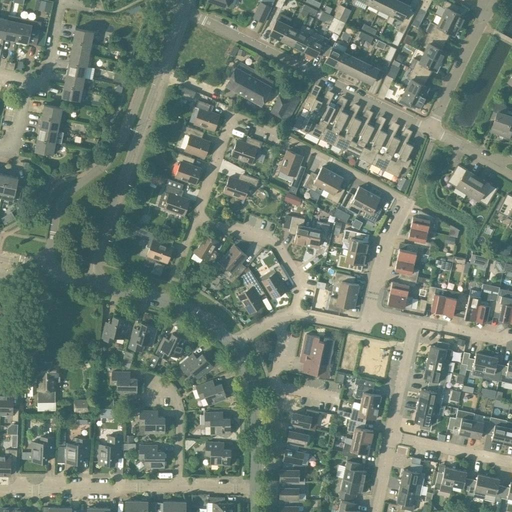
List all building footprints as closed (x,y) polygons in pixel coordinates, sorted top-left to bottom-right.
[(36,0),(34,7),(50,11),(52,2),(43,0),(36,0)] [(368,0),(367,3),(379,9),(382,0),(368,0)] [(382,0),(379,9),(390,14),(397,0),(396,0),(382,0)] [(386,22),(391,25),(395,17),(402,20),(409,6),(397,0),(390,14),(386,22)] [(423,0),(420,8),(425,11),(431,0),(423,0)] [(446,8),(441,16),(459,25),(463,18),(462,17),(465,11),(458,8),(459,7),(445,1),(443,6),(446,8)] [(252,18),(264,23),(272,7),(260,2),(252,18)] [(333,17),(339,20),(344,8),(339,6),(333,17)] [(339,20),(345,22),(350,11),(344,8),(339,20)] [(269,34),(281,40),(288,25),(288,26),(291,19),(279,13),(276,20),(269,34)] [(3,38),(15,41),(20,18),(8,15),(7,20),(3,38)] [(425,31),(429,33),(430,33),(445,41),(449,32),(453,34),(455,31),(456,31),(459,25),(441,16),(437,25),(430,22),(425,31)] [(328,28),(333,31),(339,20),(333,17),(328,28)] [(27,43),(36,45),(41,22),(20,18),(15,41),(27,43)] [(333,31),(339,34),(345,22),(339,20),(333,31)] [(288,25),(281,40),(292,45),(299,31),(288,26),(288,25)] [(292,45),(304,51),(310,36),(313,32),(314,30),(303,25),(300,31),(299,31),(292,45)] [(72,41),(91,45),(93,32),(75,29),(72,41)] [(304,51),(315,56),(324,37),(313,32),(310,36),(304,51)] [(391,43),(397,46),(403,34),(397,32),(391,43)] [(428,44),(424,52),(441,61),(444,55),(443,55),(445,51),(441,49),(445,41),(430,33),(429,33),(425,42),(428,44)] [(403,42),(409,45),(413,37),(407,35),(403,42)] [(376,45),(383,49),(386,43),(378,40),(376,45)] [(70,52),(89,56),(91,45),(72,41),(70,52)] [(332,47),(325,61),(337,67),(344,52),(345,53),(347,48),(335,42),(333,47),(332,47)] [(385,57),(390,60),(396,49),(390,46),(385,57)] [(239,49),(234,47),(229,56),(234,58),(239,49)] [(68,63),(86,67),(89,56),(70,52),(68,63)] [(344,52),(337,67),(348,72),(355,58),(345,53),(344,52)] [(417,59),(412,69),(428,77),(432,68),(436,70),(437,66),(439,67),(441,61),(424,52),(419,61),(417,59)] [(263,57),(256,54),(254,59),(260,63),(263,57)] [(348,72),(360,78),(366,63),(355,58),(348,72)] [(65,74),(84,78),(86,67),(68,63),(65,74)] [(360,78),(371,83),(378,69),(366,63),(360,78)] [(225,85),(241,94),(245,86),(247,87),(249,85),(250,85),(254,77),(235,67),(225,85)] [(406,88),(424,97),(427,91),(426,90),(427,87),(423,85),(428,77),(412,69),(407,78),(410,80),(406,88)] [(116,72),(114,80),(125,83),(127,75),(116,72)] [(65,74),(63,85),(82,89),(84,78),(65,74)] [(381,87),(387,90),(392,78),(386,76),(381,87)] [(241,94),(260,104),(270,86),(254,77),(250,85),(249,85),(247,87),(245,86),(241,94)] [(61,96),(80,100),(82,89),(63,85),(61,96)] [(183,86),(180,94),(193,99),(196,91),(183,86)] [(410,107),(416,110),(419,104),(420,104),(424,97),(406,88),(402,97),(399,95),(396,101),(409,108),(410,107)] [(281,117),(287,120),(288,120),(299,99),(283,89),(279,95),(278,95),(270,111),(281,118),(281,117)] [(324,96),(330,99),(334,92),(327,89),(324,96)] [(293,126),(306,132),(323,98),(322,98),(321,101),(315,98),(317,95),(309,92),(302,107),(309,110),(305,118),(298,115),(293,126)] [(344,105),(347,98),(340,95),(337,103),(344,105)] [(334,107),(328,104),(330,102),(323,98),(306,132),(319,139),(336,105),(335,105),(334,107)] [(194,123),(214,130),(219,115),(208,111),(210,104),(199,100),(196,107),(199,108),(194,123)] [(356,112),(359,104),(352,101),(349,109),(356,112)] [(41,116),(59,120),(61,108),(43,104),(41,116)] [(490,131),(509,137),(511,127),(511,123),(509,122),(511,116),(505,114),(507,108),(495,104),(491,117),(494,118),(490,131)] [(347,113),(341,111),(342,108),(336,105),(319,139),(332,145),(349,111),(348,111),(347,113)] [(369,118),(372,111),(366,108),(363,115),(369,118)] [(360,120),(354,117),(355,114),(349,111),(332,145),(345,151),(361,117),(360,120)] [(375,122),(382,124),(385,117),(378,114),(375,122)] [(38,127),(56,131),(59,120),(41,116),(38,127)] [(373,126),(367,123),(368,121),(361,117),(345,151),(358,158),(374,124),(373,126)] [(396,131),(399,123),(391,120),(388,128),(396,131)] [(386,132),(380,130),(381,127),(374,124),(358,158),(371,164),(387,130),(386,132)] [(184,150),(204,157),(210,142),(198,138),(200,131),(183,125),(181,132),(190,135),(184,150)] [(36,139),(54,142),(56,131),(38,127),(36,139)] [(404,127),(401,134),(409,137),(411,129),(404,127)] [(399,139),(393,136),(394,133),(387,130),(371,164),(384,170),(400,136),(399,139)] [(412,145),(406,142),(407,140),(400,136),(384,170),(397,177),(402,166),(407,168),(411,159),(407,157),(412,145)] [(91,137),(89,145),(96,147),(98,139),(91,137)] [(231,156),(251,163),(257,147),(260,149),(262,142),(251,138),(248,144),(237,140),(231,156)] [(34,150),(52,154),(54,142),(36,139),(34,150)] [(290,186),(297,189),(304,170),(298,167),(302,156),(287,150),(279,170),(294,176),(290,186)] [(175,176),(195,183),(200,168),(189,164),(191,157),(178,153),(176,159),(180,161),(175,176)] [(447,181),(467,193),(477,176),(457,164),(447,181)] [(318,185),(324,188),(332,172),(322,166),(316,177),(310,174),(304,185),(315,191),(318,185)] [(326,197),(337,203),(343,192),(337,189),(343,178),(332,172),(324,188),(329,191),(326,197)] [(17,177),(5,174),(1,198),(19,201),(22,187),(16,186),(17,177)] [(224,192),(244,199),(249,184),(256,186),(258,179),(243,174),(241,181),(229,177),(224,192)] [(467,193),(486,205),(496,188),(477,176),(467,193)] [(398,188),(403,190),(407,179),(401,177),(398,188)] [(164,208),(184,215),(189,200),(177,196),(180,189),(165,184),(162,190),(169,193),(164,208)] [(355,205),(361,208),(369,192),(359,186),(353,197),(346,194),(341,205),(352,211),(355,205)] [(287,193),(285,200),(292,203),(295,196),(287,192),(287,193)] [(363,217),(374,223),(380,212),(374,209),(380,198),(369,192),(361,208),(366,211),(363,217)] [(506,228),(511,230),(511,196),(507,194),(498,211),(511,218),(506,228)] [(413,216),(410,227),(427,231),(429,222),(432,223),(434,218),(420,211),(418,215),(417,215),(417,217),(413,216)] [(294,242),(306,245),(309,227),(303,226),(304,219),(292,216),(289,232),(296,233),(294,242)] [(306,245),(317,247),(320,235),(327,236),(329,224),(317,221),(315,228),(309,227),(306,245)] [(414,239),(425,241),(427,231),(410,227),(408,238),(414,239)] [(348,249),(365,253),(368,241),(356,239),(357,232),(345,229),(342,242),(349,243),(348,249)] [(163,236),(147,231),(143,242),(147,243),(146,246),(150,248),(146,258),(153,260),(154,257),(167,262),(172,247),(161,243),(163,236)] [(205,262),(212,266),(218,256),(212,252),(218,242),(204,233),(193,252),(207,260),(205,262)] [(496,251),(502,254),(507,244),(500,241),(496,251)] [(421,259),(423,248),(407,244),(406,250),(399,248),(397,259),(414,263),(415,258),(421,259)] [(502,254),(507,257),(511,246),(507,244),(502,254)] [(246,256),(234,245),(220,261),(222,263),(221,264),(218,261),(214,268),(228,277),(226,278),(232,283),(244,270),(238,265),(246,256)] [(337,266),(349,269),(351,262),(363,265),(365,253),(348,249),(347,256),(340,254),(337,266)] [(452,262),(464,264),(465,259),(453,256),(452,262)] [(400,277),(416,281),(418,270),(412,269),(414,263),(397,259),(394,270),(401,271),(400,277)] [(436,259),(434,266),(449,270),(450,262),(436,259)] [(505,263),(503,271),(509,272),(511,264),(505,263)] [(159,274),(162,266),(156,264),(154,272),(159,274)] [(260,278),(273,298),(287,290),(280,279),(286,275),(280,265),(260,278)] [(238,295),(249,313),(263,304),(256,294),(262,290),(250,271),(240,277),(248,289),(238,295)] [(338,292),(356,296),(359,284),(350,282),(351,276),(335,272),(333,284),(328,287),(327,290),(338,293),(338,292)] [(406,296),(409,285),(415,287),(416,281),(400,277),(398,283),(392,281),(389,292),(406,296)] [(431,310),(441,313),(445,296),(435,293),(436,287),(430,286),(427,300),(426,303),(432,304),(431,310)] [(469,295),(463,293),(460,308),(459,310),(465,311),(464,318),(475,320),(480,297),(479,297),(481,291),(470,289),(469,295)] [(454,307),(460,308),(463,293),(452,291),(450,297),(445,296),(441,313),(452,315),(454,307)] [(492,317),(494,312),(497,295),(498,296),(498,294),(491,292),(490,293),(481,291),(479,297),(480,297),(475,320),(485,322),(487,316),(492,317)] [(327,309),(340,312),(341,305),(354,308),(356,296),(338,292),(338,293),(337,298),(330,297),(327,309)] [(406,307),(410,308),(412,297),(406,296),(389,292),(387,303),(406,307)] [(498,320),(509,322),(511,307),(511,304),(508,304),(509,298),(498,296),(497,295),(494,312),(500,313),(498,320)] [(112,323),(106,321),(101,338),(115,342),(116,337),(124,339),(129,320),(113,316),(112,323)] [(140,329),(134,328),(128,347),(142,351),(144,343),(152,346),(157,327),(141,323),(140,329)] [(169,339),(163,337),(156,352),(168,359),(171,354),(178,357),(187,340),(172,333),(169,339)] [(305,360),(303,371),(316,374),(318,375),(319,375),(319,376),(328,378),(331,364),(328,363),(333,340),(324,338),(323,341),(318,341),(319,337),(306,334),(300,361),(301,362),(301,360),(303,360),(305,360)] [(428,356),(450,361),(453,350),(448,349),(449,343),(437,341),(436,347),(430,345),(428,356)] [(467,365),(468,358),(469,353),(464,352),(461,363),(467,365)] [(196,358),(193,353),(179,364),(188,375),(192,372),(197,378),(212,366),(202,353),(196,358)] [(474,359),(468,358),(467,365),(466,369),(472,371),(472,369),(483,371),(486,355),(476,353),(474,359)] [(153,354),(147,367),(152,370),(159,357),(153,354)] [(498,381),(499,377),(502,365),(496,364),(497,358),(486,355),(483,371),(481,377),(498,381)] [(425,367),(448,372),(450,361),(428,356),(425,367)] [(511,377),(511,360),(509,360),(507,366),(502,365),(499,377),(505,378),(505,376),(511,377)] [(38,376),(37,402),(55,402),(55,380),(60,380),(60,375),(58,375),(58,362),(38,362),(35,365),(35,376),(38,376)] [(428,384),(444,388),(448,372),(425,367),(423,378),(429,379),(428,384)] [(130,372),(112,371),(112,385),(117,385),(117,394),(136,394),(137,378),(130,378),(130,372)] [(362,385),(364,380),(356,378),(354,384),(357,385),(355,395),(362,397),(360,403),(378,407),(381,396),(368,393),(370,387),(362,385)] [(214,385),(212,380),(196,386),(201,399),(206,397),(209,405),(227,398),(221,383),(214,385)] [(421,389),(418,400),(441,405),(444,388),(428,384),(427,390),(421,389)] [(508,408),(508,401),(500,401),(501,391),(496,391),(494,407),(508,408)] [(12,421),(18,421),(18,409),(15,409),(12,409),(13,395),(1,394),(0,414),(12,415),(12,421)] [(112,397),(99,397),(99,405),(112,406),(112,397)] [(74,399),(74,414),(90,413),(89,399),(74,399)] [(416,410),(438,415),(441,405),(418,400),(416,410)] [(349,419),(362,422),(363,416),(375,419),(378,407),(360,403),(359,409),(352,408),(351,412),(338,409),(337,414),(350,417),(349,419)] [(100,407),(100,416),(113,416),(113,408),(100,407)] [(290,424),(303,426),(309,428),(309,427),(311,416),(317,417),(318,411),(306,409),(305,415),(293,412),(290,424)] [(145,433),(164,433),(164,417),(157,417),(157,410),(140,410),(140,424),(145,424),(145,433)] [(419,428),(430,431),(431,425),(432,425),(436,423),(438,415),(416,410),(414,421),(420,423),(419,428)] [(458,433),(469,436),(472,420),(473,420),(474,413),(457,410),(456,418),(454,426),(459,427),(458,433)] [(222,418),(222,412),(205,412),(205,426),(210,426),(211,434),(230,434),(229,418),(222,418)] [(481,432),(487,433),(490,418),(485,416),(484,420),(483,422),(473,420),(472,420),(469,436),(480,438),(481,432)] [(453,430),(454,426),(456,418),(450,417),(447,429),(453,430)] [(502,443),(507,421),(507,420),(490,417),(490,418),(487,433),(492,434),(491,440),(502,443)] [(352,438),(370,442),(373,431),(360,428),(362,422),(349,419),(347,430),(354,432),(352,438)] [(511,422),(507,421),(502,443),(511,444),(511,422)] [(287,442),(299,444),(305,446),(305,445),(307,434),(313,435),(315,429),(309,427),(309,428),(303,426),(302,433),(289,430),(287,442)] [(98,463),(114,464),(115,457),(121,457),(121,436),(108,436),(107,445),(99,444),(98,463)] [(31,461),(47,461),(48,454),(54,455),(54,437),(40,437),(40,442),(32,442),(31,461)] [(66,462),(82,463),(82,455),(88,456),(89,438),(75,438),(75,443),(67,443),(66,462)] [(341,454),(354,457),(355,451),(367,454),(370,442),(352,438),(351,445),(344,443),(341,454)] [(223,448),(223,442),(206,441),(205,455),(210,456),(210,464),(229,465),(230,449),(223,448)] [(283,460),(294,462),(301,463),(304,452),(309,453),(311,447),(305,445),(305,446),(299,444),(298,451),(285,448),(283,460)] [(145,467),(164,467),(164,451),(157,451),(157,445),(139,445),(139,459),(145,459),(145,467)] [(0,475),(10,476),(10,462),(13,462),(16,462),(17,450),(5,449),(5,455),(0,455),(0,475)] [(346,460),(342,478),(363,482),(366,471),(358,469),(359,463),(346,460)] [(280,481),(293,481),(299,481),(304,481),(304,470),(305,470),(306,464),(301,463),(294,462),(293,469),(280,469),(280,481)] [(403,469),(401,480),(423,485),(425,474),(421,473),(423,465),(411,462),(409,470),(403,469)] [(450,492),(452,485),(455,469),(444,467),(443,473),(437,472),(434,488),(450,492)] [(468,491),(470,479),(465,478),(466,472),(455,469),(452,485),(463,487),(462,489),(468,491)] [(473,497),(483,499),(488,476),(477,474),(476,480),(470,479),(468,491),(467,495),(473,496),(473,497)] [(500,502),(501,498),(503,486),(498,485),(499,479),(488,476),(483,499),(494,502),(494,500),(500,502)] [(339,496),(351,498),(353,492),(361,494),(363,482),(342,478),(339,496)] [(412,493),(420,495),(423,485),(401,480),(398,490),(412,493)] [(279,499),(292,499),(298,499),(298,493),(304,493),(305,481),(304,481),(299,481),(293,481),(292,487),(280,487),(279,499)] [(507,497),(511,498),(511,481),(510,481),(509,487),(503,486),(501,498),(507,499),(507,497)] [(401,508),(412,511),(414,504),(410,504),(412,493),(398,490),(396,501),(402,503),(401,508)] [(212,511),(233,511),(233,503),(221,503),(221,497),(209,497),(209,503),(213,503),(212,511)] [(279,511),(298,511),(302,511),(303,509),(303,506),(304,506),(304,499),(298,499),(292,499),(292,505),(279,505),(279,511)] [(136,511),(136,501),(125,501),(124,511),(136,511)] [(147,511),(148,501),(136,501),(136,511),(147,511)] [(174,511),(174,501),(163,501),(162,511),(174,511)] [(185,511),(186,501),(174,501),(174,511),(185,511)] [(341,501),(338,511),(359,511),(352,510),(354,504),(341,501)]
